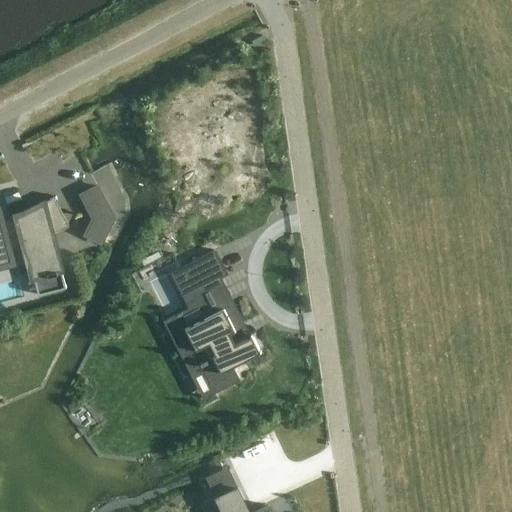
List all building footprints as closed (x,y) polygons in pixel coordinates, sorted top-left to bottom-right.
[(113,218),(97,186),(81,194),(93,218),(85,235),(101,243),(113,218)] [(61,268),(52,234),(68,225),(55,199),(56,198),(56,196),(25,213),(17,215),(9,217),(10,220),(2,221),(0,213),(0,263),(12,260),(10,252),(26,248),(33,275),(47,272),(48,275),(57,273),(57,269),(61,268)] [(191,293),(227,275),(214,250),(179,268),(191,293)] [(226,370),(261,352),(251,334),(250,334),(251,336),(236,344),(230,333),(241,327),(230,305),(184,328),(185,328),(176,333),(193,367),(198,364),(198,365),(199,364),(200,367),(201,366),(212,388),(224,382),(231,379),(226,370)] [(271,511),(268,505),(253,511),(249,511),(238,487),(216,497),(222,511),(271,511)]
